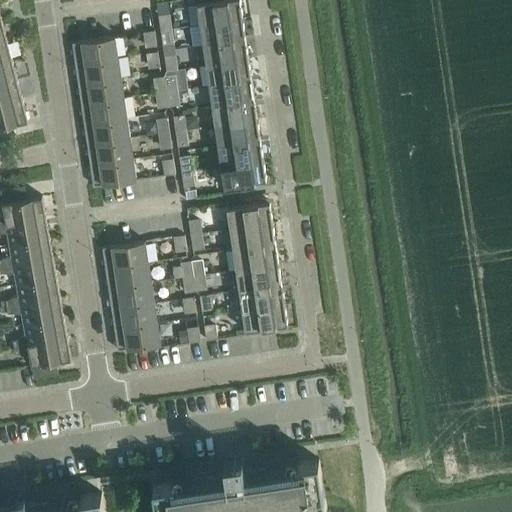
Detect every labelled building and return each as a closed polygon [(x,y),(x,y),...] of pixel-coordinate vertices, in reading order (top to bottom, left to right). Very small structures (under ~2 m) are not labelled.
[(241,0),(218,0),(199,3),(198,3),(201,24),(244,18),(241,0)] [(171,16),(160,17),(162,30),(173,28),(171,16)] [(244,18),(201,24),(204,44),(247,38),(244,18)] [(3,21),(0,21),(0,42),(8,40),(3,21)] [(173,28),(162,30),(163,43),(175,41),(173,28)] [(155,30),(144,32),(146,44),(157,42),(155,30)] [(73,42),(76,63),(119,57),(116,36),(73,42)] [(247,38),(204,44),(207,65),(250,58),(247,38)] [(0,63),(13,60),(8,40),(0,42),(0,63)] [(158,51),(147,53),(149,65),(160,64),(158,51)] [(177,56),(166,58),(167,71),(179,69),(177,56)] [(119,57),(76,63),(79,83),(122,77),(119,57)] [(250,58),(207,65),(210,85),(253,78),(250,58)] [(13,60),(0,63),(0,84),(18,80),(13,60)] [(122,77),(79,83),(82,104),(125,97),(122,77)] [(177,77),(166,78),(167,91),(178,90),(177,77)] [(154,80),(156,93),(167,91),(166,78),(154,80)] [(253,78),(210,85),(213,105),(256,99),(253,78)] [(0,105),(24,100),(18,80),(0,84),(0,105)] [(178,90),(167,91),(169,104),(180,102),(178,90)] [(167,91),(156,93),(158,105),(169,104),(167,91)] [(125,97),(82,104),(85,124),(128,117),(125,97)] [(256,99),(213,105),(216,125),(259,119),(256,99)] [(24,100),(0,105),(0,141),(17,137),(14,124),(29,120),(24,100)] [(128,117),(85,124),(88,144),(131,138),(128,117)] [(175,118),(176,131),(188,129),(186,117),(175,118)] [(157,121),(159,133),(170,132),(169,119),(157,121)] [(259,119),(216,125),(219,145),(262,139),(259,119)] [(188,129),(176,131),(178,144),(190,142),(188,129)] [(170,132),(159,133),(161,146),(172,144),(170,132)] [(131,138),(88,144),(91,164),(134,158),(131,138)] [(262,139),(219,145),(222,165),(265,159),(262,139)] [(181,159),(182,171),(194,170),(192,157),(181,159)] [(134,158),(91,164),(94,185),(137,179),(134,158)] [(265,159),(222,165),(225,187),(268,180),(265,159)] [(163,162),(165,175),(177,173),(175,161),(163,162)] [(194,170),(182,171),(184,184),(196,182),(194,170)] [(0,216),(0,225),(47,217),(43,196),(27,199),(25,186),(1,190),(6,215),(2,216),(0,216)] [(271,201),(229,208),(228,208),(231,229),(274,222),(271,201)] [(47,217),(0,225),(0,232),(5,233),(9,232),(11,244),(50,237),(47,217)] [(201,220),(190,222),(192,235),(203,233),(201,220)] [(274,222),(231,229),(234,249),(277,243),(274,222)] [(203,233),(192,235),(194,247),(205,246),(203,233)] [(186,235),(174,236),(176,249),(188,247),(186,235)] [(0,259),(0,265),(0,267),(54,257),(50,237),(11,244),(13,256),(9,256),(0,259)] [(103,247),(106,268),(149,261),(146,240),(103,247)] [(277,243),(234,249),(237,269),(280,263),(277,243)] [(54,257),(0,267),(1,273),(12,273),(16,273),(18,284),(57,277),(54,257)] [(149,261),(106,268),(109,288),(152,282),(149,261)] [(204,261),(193,263),(195,275),(206,274),(204,261)] [(182,267),(184,277),(195,275),(193,263),(182,264),(182,266),(182,267)] [(280,263),(237,269),(240,289),(283,283),(280,263)] [(182,266),(173,267),(175,278),(184,277),(182,267),(182,266)] [(206,274),(195,275),(196,288),(208,286),(206,274)] [(195,275),(184,277),(185,290),(196,288),(195,275)] [(6,300),(7,307),(61,297),(57,277),(18,284),(20,296),(16,296),(6,300)] [(152,282),(109,288),(112,308),(155,302),(152,282)] [(283,283),(240,289),(243,310),(286,303),(283,283)] [(212,294),(201,295),(202,308),(214,306),(212,294)] [(195,296),(183,298),(185,310),(197,309),(195,296)] [(61,297),(7,307),(9,313),(19,313),(23,313),(25,324),(65,317),(61,297)] [(155,302),(112,308),(115,328),(158,322),(155,302)] [(286,303),(243,310),(246,331),(289,324),(286,303)] [(13,341),(15,347),(68,337),(65,317),(25,324),(27,336),(23,337),(13,341)] [(158,322),(115,328),(119,350),(161,343),(158,322)] [(207,340),(218,338),(217,326),(205,327),(207,340)] [(188,330),(190,343),(201,341),(200,328),(188,330)] [(188,330),(179,331),(181,344),(190,343),(188,330)] [(68,337),(15,347),(16,353),(26,354),(30,353),(35,379),(59,374),(56,361),(72,358),(68,337)] [(154,485),(158,511),(324,511),(328,511),(320,459),(298,462),(299,464),(246,472),(244,456),(225,459),(228,475),(176,483),(175,481),(154,485)] [(0,511),(105,511),(102,493),(81,496),(81,497),(29,506),(27,490),(8,493),(11,508),(0,510),(0,511)]
